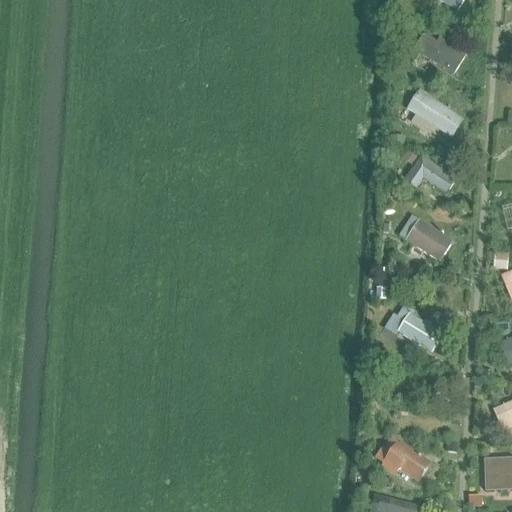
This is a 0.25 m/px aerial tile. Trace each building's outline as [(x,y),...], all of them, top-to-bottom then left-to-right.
[(437,0),(458,13),(465,0),(437,0)] [(424,35),(414,50),(453,76),(466,56),(440,38),(436,43),(424,35)] [(407,109),(451,139),(464,121),(420,90),(407,109)] [(454,179),(421,156),(404,181),(416,190),(424,179),(445,193),(454,179)] [(511,207),(502,210),(508,233),(511,232),(511,207)] [(405,241),(439,262),(453,241),(420,220),(419,221),(411,216),(399,236),(406,240),(405,241)] [(511,273),(502,277),(511,303),(511,273)] [(394,315),(385,329),(396,336),(399,332),(432,353),(442,335),(412,317),(415,313),(404,306),(398,317),(394,315)] [(511,363),(511,338),(498,344),(507,366),(511,363)] [(511,429),(511,403),(492,411),(502,433),(511,429)] [(400,472),(417,484),(431,465),(398,442),(380,467),(395,478),(400,472)] [(511,460),(484,461),(486,494),(511,492),(511,460)] [(419,511),(421,508),(374,497),(370,511),(419,511)]
